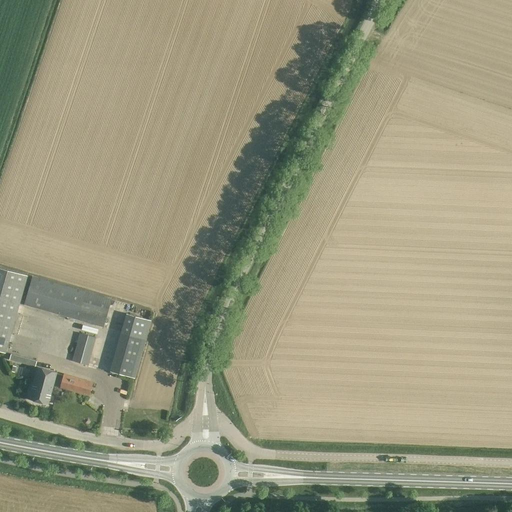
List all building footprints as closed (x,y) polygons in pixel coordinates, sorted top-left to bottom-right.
[(0,265),(0,349),(10,352),(30,273),(0,265)] [(111,299),(33,277),(25,304),(103,327),(111,299)] [(113,371),(137,377),(153,319),(128,312),(113,371)] [(95,338),(80,333),(72,361),(88,365),(95,338)] [(9,360),(35,367),(37,361),(11,354),(9,360)] [(57,373),(37,367),(29,399),(48,404),(57,373)] [(93,383),(64,374),(60,387),(89,396),(93,383)]
